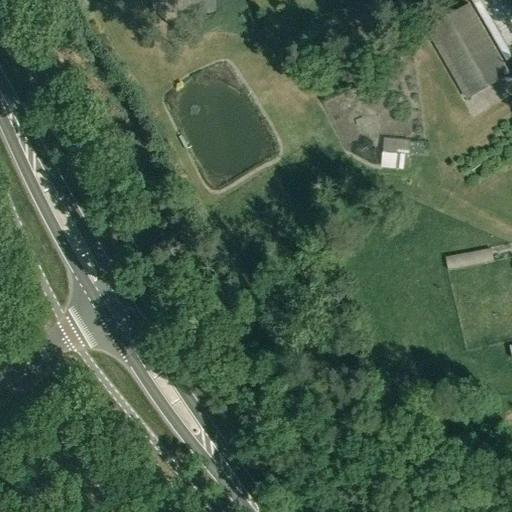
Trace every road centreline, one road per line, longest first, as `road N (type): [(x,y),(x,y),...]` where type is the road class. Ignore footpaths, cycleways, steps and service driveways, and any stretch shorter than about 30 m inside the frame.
road 1 (secondary): [(255,511),(110,305)]
road 2 (secondary): [(110,305),(0,98)]
road 3 (tertiary): [(0,380),(110,305)]
